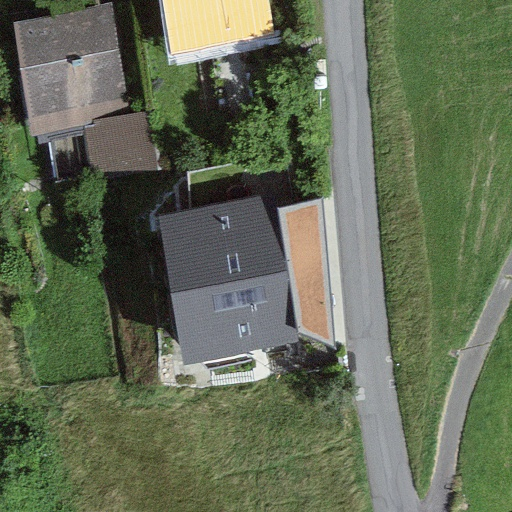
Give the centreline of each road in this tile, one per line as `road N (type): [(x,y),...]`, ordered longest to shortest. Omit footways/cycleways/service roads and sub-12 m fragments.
road 1 (tertiary): [(353,0),(382,424),(403,511)]
road 2 (track): [(511,287),(457,408),(436,511)]
